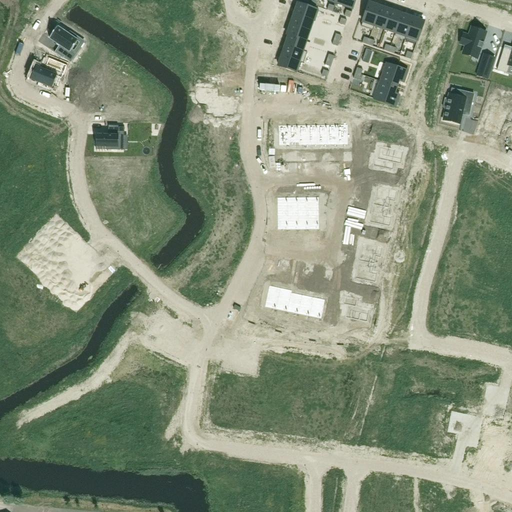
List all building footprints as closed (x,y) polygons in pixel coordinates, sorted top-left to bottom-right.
[(103,0),(105,5),(108,4),(110,9),(116,7),(118,15),(140,8),(137,0),(103,0)] [(336,0),(336,2),(353,8),(355,0),(336,0)] [(380,7),(369,3),(363,22),(374,26),(380,7)] [(313,21),(317,10),(301,5),(299,4),(298,4),(294,14),(313,21)] [(385,29),(391,11),(380,7),(374,26),(385,29)] [(395,33),(402,14),(391,11),(385,29),(395,33)] [(310,31),(313,21),(294,14),(291,25),(310,31)] [(406,37),(413,18),(402,14),(395,33),(406,37)] [(424,22),(413,18),(406,37),(417,41),(424,22)] [(211,42),(219,41),(215,26),(206,28),(204,21),(188,24),(190,33),(192,33),(196,46),(203,44),(203,45),(211,43),(211,42)] [(306,41),(310,31),(291,25),(287,35),(289,35),(306,41)] [(69,35),(57,27),(49,39),(59,45),(54,53),(63,59),(65,57),(70,61),(75,55),(71,52),(79,39),(70,33),(69,35)] [(477,59),(486,33),(472,28),(468,39),(467,39),(465,44),(466,45),(463,54),(477,59)] [(303,51),(306,41),(289,35),(286,46),(303,51)] [(299,62),(303,51),(286,46),(282,56),(299,62)] [(511,50),(504,48),(497,71),(511,75),(511,50)] [(204,72),(201,73),(203,82),(219,78),(217,70),(229,67),(226,53),(201,59),(204,72)] [(478,76),(488,80),(495,59),(484,55),(478,76)] [(295,72),(299,62),(282,56),(278,66),(295,72)] [(44,69),(36,66),(30,80),(38,83),(37,86),(47,90),(48,87),(52,89),(57,75),(63,77),(67,66),(49,58),(44,69)] [(380,85),(398,91),(399,88),(400,85),(402,86),(405,77),(385,71),(380,85)] [(93,78),(80,96),(92,105),(97,98),(98,99),(99,97),(104,100),(114,86),(108,81),(105,86),(93,78)] [(375,99),(395,106),(398,98),(396,97),(398,91),(380,85),(375,99)] [(446,108),(443,120),(460,124),(462,114),(463,115),(464,112),(469,113),(468,116),(469,116),(474,94),(460,91),(459,97),(448,95),(447,99),(445,99),(443,108),(446,108)] [(232,93),(202,94),(202,100),(207,100),(207,105),(212,105),(212,116),(217,116),(217,118),(223,118),(223,115),(232,115),(232,93)] [(485,129),(499,134),(499,133),(498,133),(503,118),(510,120),(511,113),(511,106),(501,102),(499,109),(492,107),(493,108),(486,129),(485,129)] [(204,123),(204,134),(205,134),(204,148),(212,149),(212,151),(219,151),(220,149),(228,150),(229,135),(219,134),(219,124),(204,123)] [(108,135),(97,135),(96,150),(120,150),(121,136),(124,136),(124,128),(118,128),(118,126),(109,126),(108,135)] [(288,127),(277,128),(278,145),(288,145),(288,127)] [(298,127),(288,127),(288,145),(298,145),(298,127)] [(307,127),(298,127),(298,145),(308,145),(307,127)] [(317,127),(307,127),(308,145),(317,145),(317,127)] [(327,127),(317,127),(317,145),(327,145),(327,127)] [(336,127),(327,127),(327,145),(336,145),(336,127)] [(347,127),(336,127),(336,145),(347,145),(347,127)] [(374,160),(372,168),(385,170),(386,164),(401,167),(404,153),(381,148),(379,161),(374,160)] [(235,184),(232,170),(226,171),(224,159),(207,162),(209,176),(210,175),(212,188),(235,184)] [(103,172),(94,173),(96,185),(111,183),(111,188),(121,186),(119,170),(120,170),(118,160),(100,163),(100,164),(102,164),(103,172)] [(377,188),(373,206),(390,210),(391,203),(396,204),(398,192),(377,188)] [(129,194),(107,199),(110,212),(122,209),(124,216),(137,214),(135,206),(131,207),(129,194)] [(227,227),(242,229),(246,204),(238,203),(239,197),(227,195),(226,202),(230,203),(227,227)] [(297,199),(287,200),(287,216),(297,216),(297,199)] [(307,199),(297,199),(297,216),(307,216),(307,199)] [(318,199),(307,199),(307,216),(318,215),(318,211),(318,207),(318,203),(318,199)] [(287,200),(276,200),(276,216),(287,216),(287,200)] [(373,206),(370,224),(391,229),(393,217),(388,216),(390,210),(373,206)] [(133,238),(143,247),(148,242),(149,244),(154,238),(153,237),(159,230),(150,222),(153,218),(148,213),(138,223),(143,227),(133,238)] [(318,215),(307,216),(308,232),(318,232),(318,228),(318,224),(318,220),(318,215)] [(287,216),(276,216),(277,232),(287,232),(287,216)] [(297,216),(287,216),(287,232),(297,232),(297,216)] [(307,216),(297,216),(297,232),(308,232),(307,216)] [(204,255),(227,264),(233,250),(218,244),(221,238),(209,233),(206,240),(210,241),(204,255)] [(363,243),(359,261),(376,264),(377,257),(382,258),(384,247),(363,243)] [(192,268),(183,278),(192,287),(191,289),(197,294),(198,293),(205,299),(215,289),(200,275),(205,271),(195,261),(190,266),(192,268)] [(359,261),(356,279),(377,283),(379,272),(374,271),(376,264),(359,261)] [(268,288),(264,307),(276,310),(280,290),(268,288)] [(280,290),(276,310),(287,312),(291,293),(280,290)] [(291,293),(287,312),(298,314),(302,295),(291,293)] [(302,295),(298,314),(309,317),(313,297),(302,295)] [(345,295),(343,303),(348,304),(346,316),(368,321),(371,307),(356,304),(358,298),(345,295)] [(313,297),(309,317),(321,319),(325,300),(313,297)] [(263,347),(261,366),(273,368),(275,348),(263,347)] [(275,348),(273,368),(283,369),(286,350),(275,348)] [(286,350),(283,369),(294,371),(297,351),(286,350)] [(297,351),(294,371),(305,372),(307,352),(297,351)] [(307,352),(305,372),(316,373),(318,354),(307,352)] [(318,354),(316,373),(326,375),(329,355),(318,354)] [(329,355),(326,375),(338,376),(341,357),(329,355)] [(213,388),(211,399),(234,402),(235,392),(240,392),(241,384),(228,383),(227,390),(213,388)] [(211,399),(210,412),(232,414),(234,402),(211,399)] [(254,413),(251,431),(262,432),(264,415),(254,413)] [(264,415),(262,432),(272,434),(274,416),(264,415)] [(274,416),(272,434),(281,435),(283,417),(274,416)] [(283,417),(281,435),(291,436),(293,418),(283,417)] [(293,418),(291,436),(300,437),(302,419),(293,418)] [(302,419),(300,437),(310,438),(312,421),(302,419)] [(223,420),(222,427),(235,429),(236,421),(223,420)] [(312,421),(310,438),(319,440),(321,422),(312,421)] [(321,422),(319,440),(330,441),(332,423),(321,422)]
